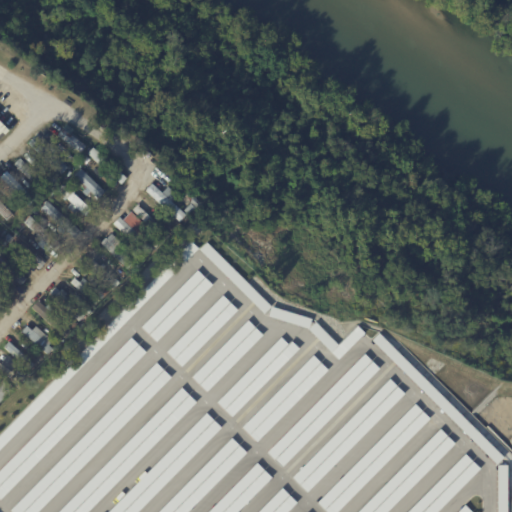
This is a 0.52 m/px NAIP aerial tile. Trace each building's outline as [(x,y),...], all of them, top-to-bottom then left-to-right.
[(62,127),(56,136),(80,152),(86,143),(62,127)] [(67,165),(35,135),(27,143),(59,174),(67,165)] [(96,163),(87,154),(92,147),(126,179),(120,185),(96,163)] [(30,170),(47,187),(41,193),(13,165),(19,159),(30,170)] [(23,185),(7,168),(0,174),(0,185),(11,197),(23,185)] [(70,177),(95,200),(103,191),(79,168),(70,177)] [(29,188),(33,193),(29,197),(32,201),(27,206),(0,178),(0,176),(5,172),(24,192),(28,188),(29,188)] [(159,191),(161,193),(167,186),(177,195),(171,202),(185,215),(178,222),(144,190),(151,183),(159,191)] [(77,213),(75,215),(67,207),(71,203),(59,192),(65,185),(90,210),(84,216),(79,211),(77,213)] [(50,197),(45,192),(51,186),(56,191),(50,197)] [(0,203),(8,211),(3,216),(0,213),(0,196),(3,199),(0,202),(0,203)] [(55,222),(41,209),(47,202),(80,233),(74,240),(55,222)] [(145,214),(162,231),(157,236),(131,211),(136,205),(145,214)] [(56,250),(54,252),(49,247),(46,251),(38,244),(43,240),(24,222),(30,216),(60,245),(56,250)] [(139,229),(139,230),(135,234),(151,250),(145,257),(111,225),(118,218),(128,227),(132,223),(139,229)] [(0,243),(0,241),(8,233),(12,237),(3,247),(0,243)] [(99,244),(109,234),(118,242),(115,244),(121,250),(119,253),(131,265),(126,270),(123,267),(121,268),(117,264),(119,263),(99,244)] [(39,270),(27,259),(24,263),(17,258),(21,254),(8,243),(14,236),(45,264),(39,270)] [(120,243),(123,239),(128,243),(124,247),(120,243)] [(197,248),(0,447),(0,433),(189,241),(197,248)] [(263,313),(198,249),(205,242),(269,306),(263,313)] [(13,283),(13,284),(0,272),(2,270),(0,268),(0,255),(26,279),(20,286),(15,282),(13,283)] [(105,266),(103,269),(115,280),(108,287),(87,266),(93,260),(100,267),(103,263),(105,266)] [(140,327),(196,270),(211,284),(154,341),(140,327)] [(70,282),(74,278),(78,282),(82,278),(89,283),(85,288),(93,295),(95,293),(97,294),(95,297),(100,301),(95,306),(70,282)] [(9,300),(5,304),(0,299),(0,287),(11,298),(9,300)] [(60,290),(61,289),(66,294),(64,296),(84,316),(78,322),(49,294),(54,287),(59,291),(60,290)] [(165,351),(221,295),(236,309),(179,366),(165,351)] [(38,302),(71,332),(64,340),(30,308),(37,301),(38,302)] [(310,318),(307,328),(267,315),(270,306),(310,318)] [(190,377),(247,320),(261,334),(205,391),(190,377)] [(363,332),(336,359),(306,329),(314,322),(337,344),(356,325),(363,332)] [(42,333),(52,342),(48,346),(52,349),(46,356),(21,332),(26,326),(31,331),(35,326),(42,333)] [(502,457),(495,464),(370,340),(378,332),(502,457)] [(130,337),(0,470),(0,500),(145,351),(130,337)] [(215,401),(280,337),(287,344),(290,341),(297,348),(230,416),(215,401)] [(14,347),(34,364),(28,372),(2,350),(8,342),(14,347)] [(281,466),(266,452),(363,353),(378,368),(281,466)] [(241,426),(312,355),(326,369),(255,441),(241,426)] [(0,365),(7,356),(20,367),(17,373),(21,377),(18,383),(0,373),(0,365)] [(153,361),(9,510),(11,511),(35,511),(168,375),(153,361)] [(0,384),(6,378),(15,388),(0,403),(0,384)] [(306,491),(291,477),(388,378),(403,393),(306,491)] [(179,386),(56,511),(85,511),(194,401),(179,386)] [(334,511),(327,511),(316,501),(413,403),(428,418),(334,511)] [(205,412),(106,511),(135,511),(220,427),(205,412)] [(384,511),(354,511),(438,428),(453,443),(384,511)] [(230,437),(155,511),(185,511),(245,452),(230,437)] [(434,511),(404,511),(463,453),(478,468),(434,511)] [(235,511),(206,511),(255,463),(270,477),(235,511)] [(505,511),(496,511),(496,464),(505,464),(505,511)] [(286,511),(256,511),(281,487),(296,502),(286,511)]
